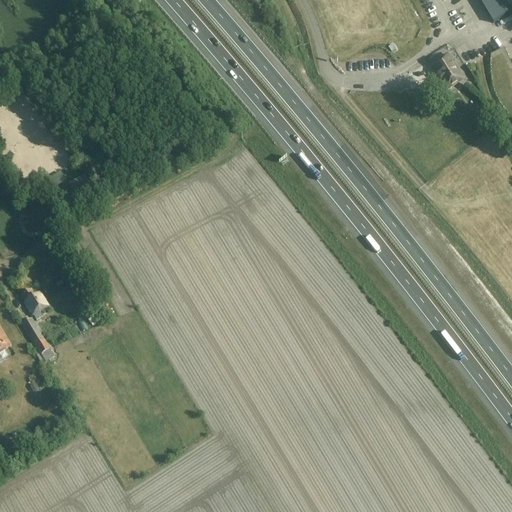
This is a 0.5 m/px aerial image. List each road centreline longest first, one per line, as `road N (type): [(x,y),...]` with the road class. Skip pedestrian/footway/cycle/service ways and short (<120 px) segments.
road 1 (motorway): [(173,0),(511,421)]
road 2 (motorway): [(511,379),(206,0)]
road 3 (unclassified): [(404,69),(381,79),(331,77),(301,0)]
road 4 (track): [(338,81),(422,187)]
